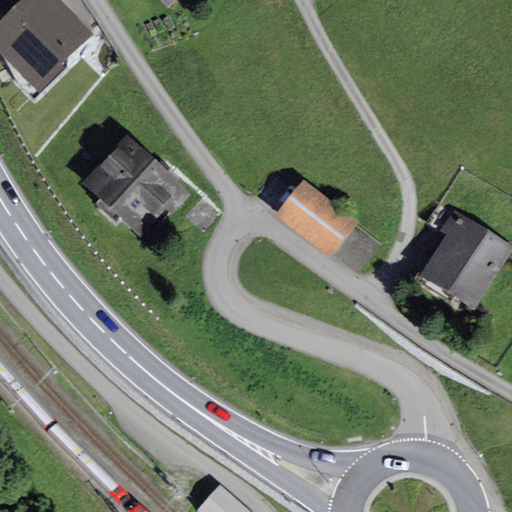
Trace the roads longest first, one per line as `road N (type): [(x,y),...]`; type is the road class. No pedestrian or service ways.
road 1 (primary): [(350,494),(179,394),(102,331),(0,197)]
road 2 (residential): [(244,220),(221,254),(225,297),(245,313),(413,382),(423,395),(426,454)]
road 3 (residential): [(0,276),(115,407),(261,511)]
road 4 (residential): [(511,391),(430,344),(274,229),(244,220)]
road 5 (residential): [(244,220),(98,0)]
